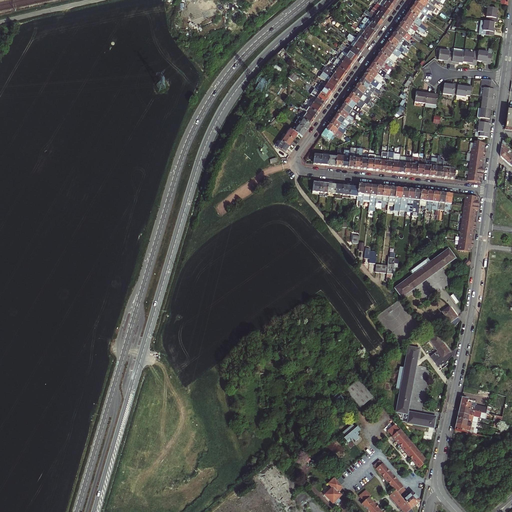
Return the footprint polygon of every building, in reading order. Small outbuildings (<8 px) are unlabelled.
[(433,6),(425,0),(419,0),(418,2),(426,8),(428,6),(431,8),(433,6)] [(394,10),(396,7),(388,2),(385,7),(392,12),(394,10)] [(426,8),(418,2),(416,4),(414,8),(426,16),(433,21),(435,18),(431,15),(430,17),(428,16),(431,12),(426,8)] [(392,12),(385,7),(381,12),(388,17),(390,15),(392,12)] [(426,16),(414,8),(412,10),(411,13),(419,19),(422,21),(425,23),(426,21),(423,19),(426,16)] [(388,17),(381,12),(377,9),(376,10),(377,11),(374,15),(377,17),(385,22),(387,20),(388,17)] [(487,23),(496,24),(498,24),(498,20),(497,19),(497,16),(498,10),(488,9),(486,18),(488,18),(487,23)] [(411,13),(409,15),(407,17),(421,28),(427,32),(429,30),(422,26),(422,27),(419,25),(420,24),(417,21),(419,19),(411,13)] [(381,27),(374,22),(367,17),(364,23),(367,25),(377,32),(379,30),(381,27)] [(384,24),(385,22),(377,17),(374,22),(381,27),(384,24)] [(421,28),(407,17),(405,20),(403,23),(412,29),(413,27),(418,30),(418,29),(420,30),(421,28)] [(412,29),(403,23),(401,26),(400,28),(414,38),(418,33),(412,29)] [(483,32),(485,32),(485,37),(496,38),(496,34),(495,33),(495,29),(496,24),(487,23),(485,23),(483,32)] [(365,28),(361,25),(359,27),(374,38),(375,35),(377,32),(367,25),(365,28)] [(372,40),(374,38),(359,27),(358,29),(362,32),(360,35),(370,42),(372,40)] [(415,39),(414,38),(400,28),(398,30),(396,33),(405,39),(407,41),(416,47),(419,42),(415,39)] [(403,42),(405,39),(396,33),(395,35),(394,36),(392,38),(404,47),(407,49),(408,48),(407,46),(405,44),(406,43),(403,42)] [(368,45),(370,42),(360,35),(357,38),(353,35),(353,36),(351,35),(350,36),(367,47),(368,45)] [(364,51),(367,47),(350,36),(349,37),(350,38),(350,39),(355,42),(353,45),(363,53),(364,51)] [(404,47),(392,38),(391,40),(389,43),(397,49),(399,50),(406,56),(407,54),(405,52),(406,51),(403,49),(404,47)] [(363,53),(353,45),(348,42),(345,46),(349,48),(348,50),(349,50),(359,58),(361,56),(363,53)] [(395,52),(397,49),(389,43),(387,45),(385,48),(399,58),(400,57),(398,56),(399,55),(397,53),(395,52)] [(398,60),(399,58),(385,48),(383,51),(381,53),(394,62),(396,59),(398,60)] [(359,58),(349,50),(345,55),(356,63),(357,61),(359,58)] [(449,63),(449,64),(453,65),(455,55),(450,54),(450,53),(441,51),(440,61),(444,62),(449,63)] [(338,56),(337,57),(352,68),(353,66),(356,63),(345,55),(341,52),(339,55),(343,58),(343,59),(338,56)] [(489,55),(489,54),(479,52),(479,57),(478,62),(483,63),(488,63),(487,65),(491,66),(492,56),(489,55)] [(394,62),(381,53),(380,55),(378,58),(395,71),(396,69),(393,67),(396,63),(394,62)] [(458,66),(458,64),(461,64),(464,65),(464,63),(465,54),(455,53),(455,55),(453,65),(458,66)] [(472,64),(472,66),(478,66),(478,62),(479,57),(473,56),(474,54),(466,53),(465,54),(464,63),(469,63),(472,64)] [(340,62),(338,65),(348,73),(350,71),(352,68),(337,57),(336,59),(340,62)] [(394,72),(395,71),(378,58),(376,61),(374,63),(388,73),(390,75),(393,71),(394,72)] [(374,63),(372,66),(370,68),(384,79),(388,73),(374,63)] [(348,73),(338,65),(334,70),(345,78),(346,76),(348,73)] [(384,79),(370,68),(369,71),(367,73),(381,84),(385,79),(384,79)] [(302,78),(290,69),(290,77),(298,83),(302,78)] [(330,71),(332,73),(330,76),(341,83),(343,81),(345,78),(334,70),(331,69),(330,71)] [(381,84),(367,73),(365,76),(363,79),(377,89),(380,91),(384,86),(381,84)] [(338,87),(341,83),(330,76),(327,81),(337,88),(338,87)] [(377,89),(363,79),(361,81),(360,84),(374,94),(377,89)] [(323,86),(334,93),(336,90),(337,88),(327,81),(323,86)] [(493,82),(489,82),(484,81),(483,90),(485,90),(484,99),(493,101),(494,97),(494,95),(495,91),(496,92),(497,86),(493,82)] [(323,86),(322,84),(318,90),(330,98),(332,96),(334,93),(323,86)] [(374,94),(360,84),(358,86),(356,89),(372,101),(376,95),(374,94)] [(457,96),(458,88),(459,86),(455,86),(455,88),(452,87),(446,86),(444,95),(453,97),(454,95),(457,96)] [(467,97),(471,98),(472,88),(469,87),(468,89),(462,89),(458,88),(457,96),(457,97),(467,98),(467,97)] [(317,89),(313,94),(316,96),(326,104),(328,101),(330,98),(318,90),(317,89)] [(369,106),(372,101),(356,89),(355,91),(352,94),(366,104),(369,106)] [(422,93),(422,94),(420,94),(416,94),(415,103),(415,107),(426,108),(427,105),(428,94),(422,93)] [(366,104),(352,94),(350,96),(349,99),(362,109),(366,104)] [(433,96),(433,94),(428,94),(427,105),(437,106),(439,97),(436,96),(433,96)] [(326,104),(316,96),(312,101),(323,108),(324,106),(326,104)] [(359,114),(362,109),(349,99),(347,101),(345,104),(353,110),(359,114)] [(495,101),(493,101),(484,99),(482,110),(491,111),(492,109),(492,106),(494,106),(495,101)] [(323,108),(312,101),(308,106),(319,114),(321,111),(323,108)] [(351,113),(353,110),(345,104),(343,106),(341,109),(355,119),(356,118),(355,117),(356,116),(351,113)] [(319,114),(308,106),(305,111),(315,119),(317,116),(319,114)] [(303,113),(301,116),(304,119),(312,124),(313,122),(315,119),(305,111),(301,108),(300,111),(303,113)] [(352,124),(355,119),(341,109),(340,111),(338,114),(348,122),(352,124)] [(491,116),(491,111),(482,110),(481,119),(482,119),(482,124),(490,125),(491,125),(492,120),(490,120),(491,116)] [(352,124),(348,122),(338,114),(336,117),(334,119),(346,128),(350,130),(354,125),(352,124)] [(300,125),(307,130),(310,127),(312,124),(304,119),(300,125)] [(332,122),(330,124),(339,130),(343,133),(346,128),(334,119),(333,120),(332,122)] [(339,130),(330,124),(329,127),(327,129),(334,134),(341,139),(344,134),(343,133),(339,130)] [(490,125),(482,124),(480,124),(479,133),(480,133),(480,137),(489,138),(490,134),(488,134),(489,129),(490,125)] [(300,125),(295,131),(300,134),(303,136),(305,133),(307,130),(300,125)] [(295,131),(292,129),(288,135),(295,140),(297,137),(300,134),(295,131)] [(324,133),(322,135),(325,137),(330,140),(334,134),(327,129),(324,133)] [(295,140),(288,135),(284,141),(291,146),(293,143),(295,140)] [(288,149),(291,146),(284,141),(279,147),(286,152),(288,149)] [(487,151),(484,151),(485,150),(485,148),(483,148),(484,143),(476,142),(475,150),(472,149),(471,154),(487,156),(487,151)] [(511,152),(502,144),(500,156),(504,160),(508,163),(511,159),(511,152)] [(345,151),(344,157),(343,167),(345,167),(349,168),(351,151),(345,151)] [(323,155),(315,154),(314,163),(317,164),(322,164),(323,155)] [(487,156),(471,154),(470,162),(481,163),(482,161),(483,161),(483,160),(483,158),(486,159),(487,156)] [(330,156),(323,155),(322,164),(325,165),(329,165),(330,156)] [(330,156),(329,165),(332,166),(336,166),(338,157),(330,156)] [(418,167),(417,176),(420,176),(423,177),(425,161),(422,161),(422,158),(419,158),(419,161),(418,167)] [(408,175),(411,175),(413,161),(407,160),(405,175),(408,175)] [(481,163),(470,162),(469,170),(484,173),(484,169),(482,169),(482,168),(482,166),(481,166),(481,163)] [(484,173),(469,170),(467,182),(478,184),(479,180),(480,180),(481,178),(481,176),(484,176),(484,173)] [(313,190),(320,191),(321,181),(318,181),(315,181),(314,180),(313,190)] [(324,182),(321,181),(320,191),(328,192),(329,182),(327,182),(324,182)] [(359,181),(359,186),(358,195),(357,198),(361,199),(360,202),(363,202),(364,199),(366,182),(362,182),(359,181)] [(328,192),(335,192),(336,183),(333,183),(331,182),(329,182),(328,192)] [(368,182),(366,182),(364,199),(370,200),(372,183),(368,182)] [(339,184),(336,183),(335,192),(343,193),(344,184),(341,184),(339,184)] [(376,199),(378,183),(376,183),(372,183),(370,200),(376,201),(376,199)] [(350,194),(351,185),(348,185),(346,184),(344,184),(343,193),(350,194)] [(389,202),(389,201),(391,185),(388,185),(384,184),(382,200),(387,200),(387,202),(389,202)] [(354,185),(351,185),(350,194),(358,195),(359,186),(356,186),(354,185)] [(394,207),(396,196),(397,186),(394,185),(391,185),(389,201),(393,201),(393,202),(391,202),(391,207),(394,207)] [(408,201),(409,187),(406,187),(403,187),(402,197),(402,200),(401,202),(408,202),(408,201)] [(420,204),(420,202),(422,189),(419,189),(415,188),(414,203),(420,204)] [(443,192),(440,191),(438,207),(438,209),(437,214),(440,215),(440,209),(444,210),(445,208),(446,192),(443,192)] [(449,207),(450,202),(452,203),(453,193),(450,192),(446,192),(445,208),(447,208),(447,207),(449,207)] [(476,202),(476,198),(464,196),(463,207),(477,209),(478,207),(478,206),(476,205),(477,202),(476,202)] [(477,209),(463,207),(462,215),(474,217),(474,213),(475,213),(475,212),(477,212),(477,211),(477,209)] [(474,217),(462,215),(461,223),(475,225),(475,224),(475,222),(474,222),(474,219),(473,219),(474,217)] [(475,227),(475,225),(461,223),(460,231),(471,233),(472,230),(473,230),(473,228),(475,228),(475,227)] [(471,233),(460,231),(459,239),(473,241),(473,239),(473,238),(472,237),(472,236),(471,235),(471,233)] [(473,243),(473,241),(459,239),(458,247),(469,249),(470,246),(471,246),(471,245),(471,243),(473,243)] [(448,250),(430,262),(436,272),(455,259),(448,250)] [(409,271),(411,275),(430,262),(428,259),(409,271)] [(430,262),(411,275),(418,284),(436,272),(430,262)] [(418,284),(411,275),(393,288),(400,297),(418,284)] [(451,323),(458,318),(454,313),(449,306),(442,311),(451,323)] [(438,337),(430,342),(441,356),(448,350),(438,337)] [(423,441),(431,443),(437,417),(406,410),(411,389),(400,386),(405,367),(415,369),(420,347),(409,345),(404,366),(399,365),(395,384),(392,383),(394,375),(386,373),(380,396),(389,398),(391,388),(398,390),(393,412),(404,414),(402,421),(430,427),(429,432),(426,431),(423,441)] [(405,367),(400,386),(411,389),(415,369),(405,367)] [(345,389),(360,407),(373,396),(358,379),(345,389)] [(340,391),(331,398),(333,401),(335,400),(338,404),(339,403),(342,406),(345,403),(342,401),(344,399),(340,395),(342,394),(340,391)] [(462,397),(460,406),(487,413),(489,408),(475,404),(471,403),(467,402),(467,398),(464,397),(462,397)] [(459,409),(458,413),(474,416),(479,418),(486,419),(487,413),(460,406),(459,409)] [(458,415),(457,418),(473,422),(474,416),(458,413),(458,415)] [(456,420),(456,423),(475,427),(477,428),(478,423),(473,422),(457,418),(456,420)] [(455,426),(454,429),(473,434),(475,427),(456,423),(455,426)] [(346,436),(344,437),(348,442),(353,438),(355,441),(359,438),(357,435),(359,434),(357,432),(360,429),(358,426),(356,428),(352,424),(343,432),(346,436)] [(419,467),(426,461),(400,429),(393,435),(419,467)] [(406,491),(380,460),(374,465),(396,491),(400,496),(406,491)] [(336,493),(342,488),(340,486),(336,482),(334,480),(323,488),(326,491),(324,494),(331,502),(339,496),(336,493)] [(366,490),(359,496),(364,502),(362,504),(368,511),(372,511),(378,508),(374,503),(369,498),(371,496),(366,490)] [(407,511),(411,508),(404,500),(400,496),(396,491),(390,496),(403,511),(407,511)] [(413,492),(404,500),(411,508),(416,504),(420,501),(413,492)]
